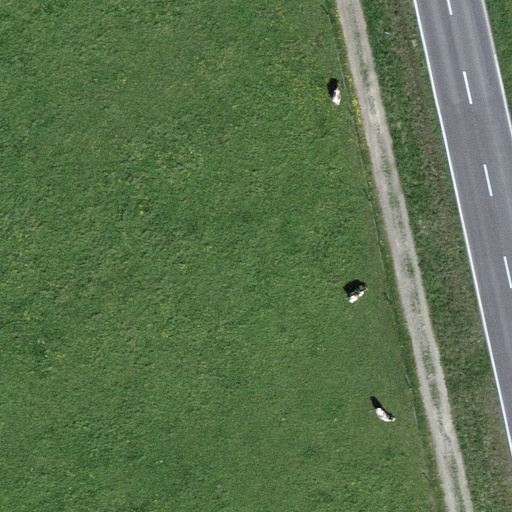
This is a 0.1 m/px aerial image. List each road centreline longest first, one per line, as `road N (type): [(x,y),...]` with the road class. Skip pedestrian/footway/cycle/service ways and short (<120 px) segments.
road 1 (track): [(464,511),(349,0)]
road 2 (secondary): [(511,379),(429,0)]
